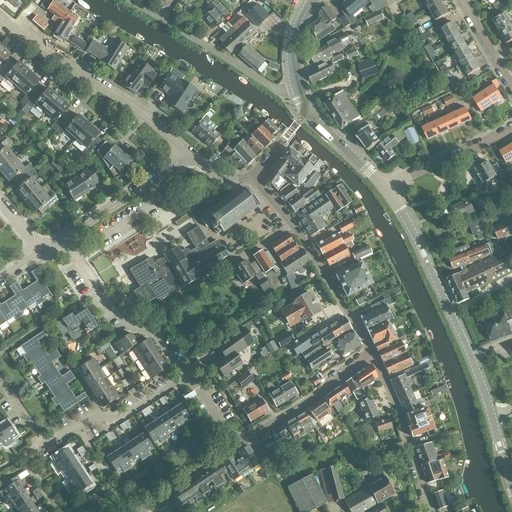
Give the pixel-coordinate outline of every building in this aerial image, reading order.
[(208,8),(211,11),(204,18),(214,29),(222,21),(221,20),(228,13),(216,0),(208,8)] [(346,10),(343,13),(350,25),(356,22),(352,17),(368,4),(364,0),(349,0),(348,1),(346,1),(343,3),(343,5),(342,6),(346,10)] [(386,5),(382,0),(369,0),(377,11),(386,5)] [(424,0),(430,9),(441,2),(440,0),(424,0)] [(60,25),(70,12),(54,1),(51,6),(45,1),(41,6),(48,11),(55,16),(52,20),(60,25)] [(441,2),(430,9),(437,21),(448,14),(441,2)] [(502,7),(499,2),(493,5),(496,10),(502,7)] [(258,5),(247,15),(257,27),(269,17),(258,5)] [(331,23),(337,19),(328,7),(319,13),(322,18),(311,26),(315,33),(319,41),(337,30),(331,23)] [(381,11),(365,18),(369,26),(384,19),(381,11)] [(70,12),(60,25),(53,35),(62,41),(63,40),(68,43),(71,37),(73,38),(70,43),(83,51),(87,43),(75,36),(74,29),(74,28),(73,27),(79,18),(70,12)] [(409,21),(414,18),(411,13),(406,16),(409,21)] [(501,32),(511,26),(511,25),(511,24),(505,13),(494,20),(501,32)] [(344,17),(340,19),(345,28),(349,25),(344,17)] [(44,31),(45,30),(47,27),(37,18),(34,22),(44,31)] [(233,28),(237,32),(230,38),(239,46),(256,30),(243,18),(233,28)] [(448,41),(460,34),(453,22),(441,29),(448,41)] [(511,25),(511,26),(501,32),(507,44),(511,41),(511,25)] [(237,32),(233,28),(219,40),(223,44),(221,46),(231,54),(239,46),(230,38),(237,32)] [(421,42),(431,36),(429,31),(418,37),(421,42)] [(348,34),(310,53),(315,64),(318,63),(320,68),(331,62),(330,59),(334,57),(333,55),(345,49),(343,44),(351,40),(348,34)] [(455,52),(466,45),(460,34),(448,41),(455,52)] [(101,61),(112,68),(115,70),(128,48),(114,39),(107,50),(93,41),(87,51),(101,60),(101,61)] [(427,53),(433,49),(430,44),(424,48),(427,53)] [(0,73),(8,65),(3,62),(10,54),(0,45),(0,73)] [(461,64),(473,57),(466,45),(455,52),(461,64)] [(257,72),(260,68),(265,62),(247,46),(238,56),(257,72)] [(433,49),(427,53),(430,58),(436,54),(433,49)] [(331,62),(320,68),(308,73),(313,84),(336,73),(332,65),(343,59),(342,55),(332,60),(333,62),(331,62)] [(473,57),(461,64),(468,76),(480,69),(473,57)] [(126,88),(136,94),(143,84),(148,88),(157,75),(152,71),(153,70),(140,61),(122,85),(126,88)] [(363,78),(378,72),(374,61),(359,67),(363,78)] [(13,89),(16,86),(29,71),(19,62),(12,69),(8,65),(0,73),(0,81),(1,82),(3,80),(13,89)] [(450,70),(445,74),(448,79),(454,76),(450,70)] [(26,104),(38,92),(33,88),(40,81),(29,71),(16,86),(26,95),(22,100),(26,104)] [(182,112),(197,90),(181,80),(181,81),(170,73),(161,87),(172,94),(167,102),(182,112)] [(484,92),(492,105),(503,98),(497,89),(500,87),(496,80),(492,82),(494,86),(484,92)] [(42,116),(45,112),(59,97),(49,88),(42,96),(38,92),(26,104),(31,109),(32,107),(42,116)] [(342,130),(361,118),(343,91),(324,104),(342,130)] [(492,105),(484,92),(474,99),(472,96),(468,98),(472,105),(476,102),(482,112),(492,105)] [(372,117),(395,100),(392,96),(369,113),(372,117)] [(56,131),(67,118),(63,114),(70,107),(59,97),(45,112),(56,122),(52,127),(56,131)] [(385,108),(374,117),(377,121),(388,113),(385,108)] [(456,113),(461,125),(472,120),(467,108),(456,113)] [(445,118),(450,130),(461,125),(456,113),(445,118)] [(76,139),(89,124),(78,115),(72,122),(67,118),(56,131),(61,135),(66,130),(76,139)] [(450,130),(445,118),(434,123),(439,135),(450,130)] [(276,127),(268,119),(261,126),(257,122),(247,133),(248,134),(252,137),(265,149),(274,139),(269,134),(276,127)] [(220,136),(201,120),(192,131),(211,147),(213,145),(216,149),(223,141),(219,138),(220,136)] [(439,135),(434,123),(423,128),(428,140),(439,135)] [(89,124),(76,139),(86,148),(82,153),(86,157),(98,145),(93,141),(99,133),(89,124)] [(371,130),(373,128),(372,126),(370,127),(369,127),(357,136),(360,141),(361,141),(369,151),(381,142),(371,130)] [(421,144),(414,127),(405,131),(412,148),(421,144)] [(252,137),(248,134),(243,140),(243,139),(236,147),(233,150),(248,165),(256,157),(249,150),(251,148),(246,143),(252,137)] [(395,155),(392,152),(391,150),(399,143),(393,135),(377,148),(388,161),(395,155)] [(265,149),(252,137),(246,143),(251,148),(249,150),(256,157),(265,149)] [(0,170),(15,158),(7,148),(12,143),(8,138),(0,144),(0,170)] [(233,150),(236,147),(230,142),(221,154),(242,171),(248,165),(233,150)] [(104,158),(112,164),(113,166),(109,170),(115,179),(129,170),(126,166),(130,160),(114,146),(104,158)] [(511,160),(511,147),(511,146),(500,152),(507,163),(511,160)] [(297,169),(306,176),(313,168),(302,159),(289,148),(281,159),(296,171),(297,169)] [(20,180),(33,169),(29,164),(24,169),(15,158),(0,170),(0,171),(9,182),(16,175),(20,180)] [(296,171),(281,159),(273,169),(282,179),(284,177),(290,181),(298,187),(300,184),(302,185),(306,180),(304,179),(306,176),(297,169),(296,171)] [(492,180),(499,180),(505,177),(497,165),(492,168),(489,162),(476,169),(476,170),(475,170),(478,177),(479,176),(484,183),(482,184),(482,191),(492,191),(492,180)] [(94,186),(99,182),(90,168),(64,185),(74,201),(95,187),(94,186)] [(25,201),(41,189),(32,178),(37,174),(33,169),(20,180),(24,185),(16,191),(25,201)] [(282,179),(273,169),(266,179),(277,191),(285,183),(286,185),(290,181),(284,177),(282,179)] [(299,193),(298,192),(292,186),(291,187),(289,184),(279,192),(287,202),(299,193)] [(299,193),(287,202),(295,213),(296,212),(307,204),(320,195),(312,185),(301,193),(300,191),(298,192),(299,193)] [(332,190),(344,208),(351,202),(340,185),(332,190)] [(256,209),(258,208),(257,207),(258,206),(257,204),(247,190),(245,188),(244,189),(242,190),(238,194),(237,193),(236,194),(236,195),(231,198),(230,199),(225,203),(223,204),(224,204),(219,208),(218,207),(217,208),(217,209),(212,212),(211,213),(210,214),(209,212),(200,219),(206,227),(211,224),(214,230),(217,235),(224,231),(225,232),(226,231),(231,227),(232,226),(237,222),(237,223),(239,222),(238,221),(243,218),(245,217),(250,213),(251,212),(256,208),(256,209)] [(42,214),(46,211),(59,200),(55,195),(49,199),(41,189),(25,201),(34,212),(38,210),(42,214)] [(344,208),(332,190),(324,195),(325,196),(324,196),(336,213),(336,212),(336,213),(344,208)] [(304,226),(320,217),(325,214),(328,218),(336,213),(324,196),(297,215),(304,226)] [(462,201),(463,203),(451,209),(457,221),(475,211),(468,198),(462,201)] [(476,202),(481,212),(487,208),(482,198),(476,202)] [(356,214),(364,210),(360,204),(353,209),(356,214)] [(74,211),(72,213),(68,215),(72,221),(78,217),(75,213),(74,211)] [(190,213),(176,223),(178,227),(193,218),(190,213)] [(320,217),(304,226),(310,237),(326,228),(320,217)] [(486,218),(478,221),(481,228),(489,226),(486,218)] [(338,227),(342,233),(356,226),(352,219),(338,227)] [(499,239),(511,234),(511,233),(511,220),(494,228),(499,239)] [(480,240),(484,238),(477,222),(470,225),(474,236),(478,235),(480,240)] [(130,270),(132,274),(140,288),(133,292),(135,294),(133,295),(133,297),(137,304),(139,305),(141,304),(142,306),(156,298),(158,302),(172,294),(171,292),(183,285),(184,287),(197,279),(195,276),(222,260),(221,259),(228,255),(223,247),(221,248),(217,241),(210,245),(209,244),(206,240),(207,239),(198,227),(186,234),(195,247),(197,250),(191,253),(189,250),(186,250),(181,253),(178,247),(165,255),(166,257),(155,264),(151,257),(130,270)] [(276,254),(293,243),(288,234),(283,238),(271,246),(276,254)] [(337,234),(316,245),(322,256),(351,241),(354,239),(351,235),(340,240),(337,234)] [(346,249),(353,245),(351,241),(322,256),(328,266),(350,255),(346,249)] [(293,243),(276,254),(281,262),(299,251),(293,243)] [(462,269),(465,268),(464,265),(491,255),(486,244),(450,259),(454,269),(461,267),(462,269)] [(351,254),(355,261),(372,253),(368,246),(351,254)] [(263,251),(262,250),(253,256),(265,274),(272,269),(275,273),(280,270),(268,251),(265,254),(263,251)] [(292,273),(310,261),(303,250),(280,264),(287,275),(286,276),(290,286),(297,283),(292,273)] [(467,293),(511,272),(511,271),(511,267),(504,253),(467,271),(465,268),(462,269),(464,272),(448,279),(459,304),(470,299),(467,293)] [(241,262),(232,267),(243,284),(256,275),(260,281),(259,282),(266,292),(272,288),(261,271),(255,262),(249,265),(246,260),(242,263),(241,262)] [(336,276),(347,298),(373,284),(362,263),(336,276)] [(30,286),(41,304),(45,301),(43,298),(50,293),(35,270),(31,273),(37,281),(30,286)] [(13,284),(28,308),(36,303),(38,306),(41,304),(30,286),(23,291),(17,282),(13,284)] [(8,300),(20,318),(23,316),(21,313),(28,308),(13,284),(9,287),(15,296),(8,300)] [(320,312),(309,293),(292,303),(293,304),(280,311),(290,327),(302,321),(303,322),(320,312)] [(373,311),(361,317),(368,331),(393,320),(387,306),(396,302),(394,296),(371,307),(373,311)] [(0,311),(7,322),(14,317),(16,320),(20,318),(8,300),(1,305),(0,303),(0,311)] [(98,326),(84,305),(76,311),(73,313),(85,331),(86,333),(98,326)] [(504,312),(484,319),(492,341),(511,334),(511,333),(511,332),(511,309),(504,313),(504,312)] [(68,333),(72,339),(74,341),(81,336),(81,335),(80,334),(85,331),(73,313),(55,325),(63,336),(68,333)] [(308,360),(323,351),(323,350),(330,345),(330,344),(353,331),(345,317),(329,326),(334,335),(333,335),(334,338),(323,344),(320,340),(312,345),(303,352),(308,360)] [(378,352),(389,347),(387,344),(397,340),(388,322),(368,331),(378,352)] [(334,335),(329,326),(308,338),(305,332),(294,339),(297,345),(308,338),(312,345),(320,340),(323,344),(334,338),(333,335),(334,335)] [(217,346),(218,347),(224,356),(232,350),(236,355),(254,342),(245,328),(229,339),(228,338),(217,346)] [(23,356),(24,358),(25,360),(42,348),(38,341),(46,335),(44,331),(21,347),(26,354),(23,356)] [(362,346),(353,331),(330,344),(330,345),(323,350),(323,351),(307,361),(311,369),(339,351),(342,357),(362,346)] [(276,340),(280,347),(294,339),(290,332),(276,340)] [(122,354),(138,344),(139,337),(133,336),(131,333),(123,339),(122,338),(122,337),(114,342),(122,354)] [(383,362),(406,352),(402,343),(406,340),(404,336),(400,339),(401,341),(389,347),(378,352),(383,362)] [(148,339),(133,350),(139,360),(155,349),(148,339)] [(102,346),(105,351),(111,347),(108,342),(102,346)] [(267,345),(271,353),(277,349),(273,342),(267,345)] [(105,351),(102,346),(96,350),(99,355),(105,351)] [(56,350),(47,355),(42,348),(25,360),(27,363),(30,361),(35,368),(58,353),(56,350)] [(155,349),(139,360),(145,369),(161,359),(155,349)] [(232,350),(224,356),(214,363),(224,377),(242,364),(236,355),(232,350)] [(406,352),(383,362),(389,376),(413,365),(406,352)] [(52,363),(61,357),(58,353),(35,368),(40,376),(37,378),(39,381),(57,370),(52,363)] [(117,358),(122,365),(125,363),(120,356),(117,358)] [(84,379),(100,369),(92,357),(84,362),(85,362),(86,364),(77,369),(84,379)] [(122,365),(117,358),(113,360),(118,368),(122,365)] [(161,375),(160,375),(159,374),(168,368),(161,359),(145,369),(153,381),(161,376),(161,375)] [(415,369),(390,381),(398,399),(412,392),(406,378),(410,376),(431,366),(429,361),(414,368),(415,369)] [(354,375),(355,376),(362,389),(379,378),(372,366),(369,365),(354,375)] [(124,370),(129,377),(133,375),(128,367),(124,370)] [(100,369),(84,379),(90,389),(106,378),(100,369)] [(121,369),(118,371),(124,378),(127,376),(121,369)] [(61,377),(60,374),(57,370),(39,381),(41,385),(44,383),(49,390),(73,375),(70,371),(61,377)] [(243,388),(254,379),(247,371),(236,380),(243,388)] [(290,377),(287,372),(279,376),(283,382),(290,377)] [(66,384),(75,379),(73,375),(49,390),(54,398),(51,400),(53,403),(71,392),(66,384)] [(362,389),(355,376),(346,382),(353,394),(351,396),(355,402),(366,395),(362,389)] [(106,378),(90,389),(97,398),(113,388),(106,378)] [(136,386),(139,391),(145,387),(142,382),(136,386)] [(279,388),(287,401),(298,394),(290,382),(279,388)] [(334,391),(345,407),(351,403),(346,396),(350,393),(344,384),(334,391)] [(113,388),(97,398),(103,408),(112,403),(114,407),(126,399),(122,394),(119,397),(113,388)] [(133,388),(127,392),(130,396),(136,392),(133,388)] [(287,401),(279,388),(269,395),(277,407),(287,401)] [(333,405),(337,411),(345,407),(334,391),(323,398),(330,407),(333,405)] [(87,397),(84,393),(76,399),(71,392),(53,403),(56,407),(59,405),(64,412),(87,397)] [(422,403),(420,400),(416,401),(412,392),(398,399),(402,407),(407,405),(409,409),(422,403)] [(250,423),(269,412),(261,398),(242,410),(250,423)] [(366,421),(378,416),(370,398),(358,403),(366,421)] [(335,418),(331,413),(322,399),(308,409),(321,428),(335,418)] [(407,405),(402,407),(406,415),(408,414),(412,427),(410,430),(412,437),(414,436),(415,437),(427,433),(428,438),(435,436),(433,431),(435,430),(428,408),(426,409),(423,399),(420,400),(422,403),(409,409),(407,405)] [(184,402),(172,411),(183,429),(188,426),(185,422),(190,419),(186,412),(189,410),(184,402)] [(163,417),(172,431),(177,428),(179,431),(183,429),(172,411),(163,417)] [(315,428),(305,412),(295,418),(305,434),(315,428)] [(154,423),(165,440),(169,438),(167,434),(172,431),(163,417),(154,423)] [(305,434),(295,418),(285,424),(289,430),(291,433),(294,437),(293,437),(295,440),(305,434)] [(378,433),(393,428),(390,418),(375,423),(378,433)] [(0,426),(0,429),(10,445),(14,443),(12,439),(17,436),(8,421),(0,426)] [(369,422),(363,425),(368,437),(375,434),(369,422)] [(144,429),(154,443),(159,440),(161,443),(165,440),(154,423),(144,429)] [(279,446),(293,437),(294,437),(291,433),(289,430),(286,432),(282,425),(272,431),(277,439),(275,440),(278,446),(279,446)] [(0,447),(4,445),(6,448),(10,445),(0,429),(0,447)] [(153,449),(144,434),(134,440),(146,458),(150,455),(148,452),(153,449)] [(125,446),(135,461),(140,457),(142,461),(146,458),(134,440),(125,446)] [(415,447),(421,464),(436,461),(430,443),(415,447)] [(264,445),(254,451),(259,460),(270,453),(264,445)] [(116,452),(128,470),(132,467),(130,464),(135,461),(125,446),(116,452)] [(239,459),(248,474),(253,471),(253,469),(252,468),(259,464),(248,446),(239,452),(242,457),(239,459)] [(56,469),(74,457),(68,448),(53,458),(57,463),(53,465),(56,469)] [(104,460),(109,468),(112,466),(116,473),(122,469),(124,472),(128,470),(116,452),(104,460)] [(65,476),(80,466),(74,457),(56,469),(59,473),(62,471),(65,476)] [(248,474),(239,459),(235,461),(232,457),(223,462),(234,480),(241,475),(242,477),(244,477),(248,474)] [(421,466),(427,483),(448,478),(442,460),(421,466)] [(224,482),(220,476),(226,472),(221,463),(210,471),(215,479),(212,481),(216,487),(224,482)] [(328,503),(344,499),(335,465),(320,470),(328,503)] [(68,487),(86,476),(80,466),(65,476),(69,481),(65,483),(68,487)] [(215,479),(210,471),(194,481),(200,489),(204,495),(209,491),(206,486),(212,481),(215,479)] [(300,511),(309,511),(327,503),(312,474),(287,487),(300,511)] [(86,476),(68,487),(71,491),(74,489),(77,494),(84,490),(86,493),(94,488),(86,476)] [(379,506),(382,503),(381,502),(387,499),(388,501),(394,497),(393,495),(395,494),(385,477),(368,487),(369,488),(345,501),(350,511),(364,511),(378,504),(379,506)] [(4,485),(7,488),(3,490),(7,496),(3,498),(6,501),(23,490),(15,478),(4,485)] [(176,506),(177,505),(179,508),(191,500),(189,497),(200,489),(194,481),(170,497),(176,506)] [(448,488),(442,490),(448,506),(458,502),(457,497),(452,499),(448,488)] [(15,509),(30,499),(23,490),(6,501),(9,506),(12,504),(15,509)] [(432,494),(438,510),(448,506),(442,490),(432,494)] [(29,511),(36,508),(30,499),(15,509),(17,511),(29,511)] [(387,511),(382,503),(379,506),(368,511),(387,511)]
